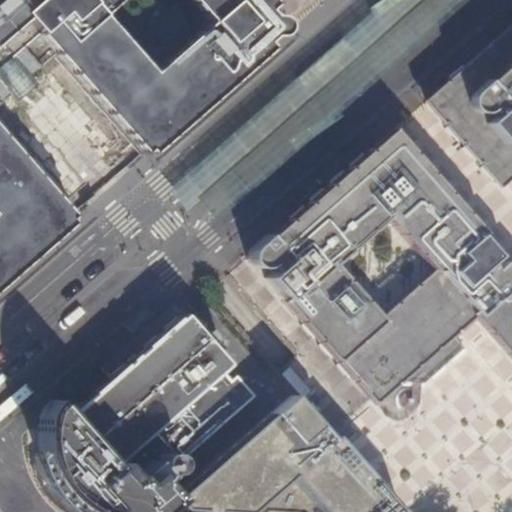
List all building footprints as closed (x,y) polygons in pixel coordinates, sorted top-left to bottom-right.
[(281,14),(277,14),(273,14),(270,14),(262,5),(257,0),(0,0),(0,273),(61,220),(0,150),(0,102),(0,101),(0,100),(8,94),(14,101),(35,83),(28,75),(37,68),(38,69),(40,67),(39,66),(46,60),(47,61),(50,59),(49,57),(52,55),(53,56),(56,53),(54,50),(59,45),(145,144),(254,49),(252,45),(252,42),(252,40),(253,37),(255,34),(256,33),(265,43),(271,36),(275,37),(278,36),(281,35),(283,33),(285,31),(286,28),(286,26),(286,23),(286,20),(281,14)] [(469,0),(384,0),(165,195),(184,216),(197,206),(213,225),(392,68),(469,0)] [(511,43),(495,42),(488,48),(487,48),(463,69),(460,66),(447,77),(450,81),(442,87),(439,119),(445,126),(443,129),(454,142),(457,140),(463,146),(460,148),(472,161),(474,159),(480,166),(478,168),(489,181),(492,179),(496,183),(500,179),(502,182),(511,173),(511,43)] [(411,156),(408,159),(402,151),(371,149),(363,155),(361,153),(347,164),(350,167),(343,173),(341,170),(328,181),(330,184),(323,190),(321,187),(308,199),(310,201),(303,207),(301,204),(287,216),(290,219),(269,237),(265,234),(250,247),(247,250),(246,252),(246,254),(246,257),(247,260),(249,263),(251,265),(254,267),(257,267),(259,267),(262,266),(265,265),(270,271),(263,277),(301,321),(298,324),(310,337),(313,335),(319,342),(316,344),(327,358),(330,355),(336,362),(333,364),(344,377),(347,375),(354,382),(384,384),(392,377),(399,385),(419,386),(419,382),(427,376),(429,379),(443,367),(440,365),(447,359),(449,361),(462,350),(445,331),(452,326),(454,329),(468,317),(465,314),(487,295),(491,299),(511,281),(511,278),(497,262),(490,268),(484,262),(492,256),(471,232),(474,229),(462,216),(460,218),(454,212),(457,209),(446,196),(443,199),(437,192),(439,189),(428,176),(425,178),(420,172),(422,169),(411,156)] [(176,321),(181,316),(171,304),(147,324),(147,333),(154,340),(164,332),(163,329),(174,319),(176,321)] [(43,414),(97,475),(111,463),(148,430),(177,462),(253,397),(235,377),(230,382),(219,370),(225,365),(182,316),(181,316),(176,321),(174,319),(163,329),(164,332),(154,340),(147,333),(136,342),(143,350),(133,359),(132,356),(126,361),(127,364),(123,368),(121,366),(109,376),(111,378),(107,382),(95,369),(43,414)] [(143,350),(136,342),(129,340),(95,369),(107,382),(111,378),(109,376),(121,366),(123,368),(127,364),(126,361),(132,356),(133,359),(143,350)] [(254,511),(279,489),(279,487),(303,489),(303,491),(318,511),(399,511),(330,434),(327,437),(301,407),(300,407),(291,397),(171,499),(181,511),(198,511),(254,511)] [(327,437),(330,434),(304,404),(301,407),(327,437)] [(97,475),(43,414),(35,422),(29,445),(31,469),(49,499),(66,511),(152,511),(166,504),(137,470),(126,480),(111,463),(97,475)]
